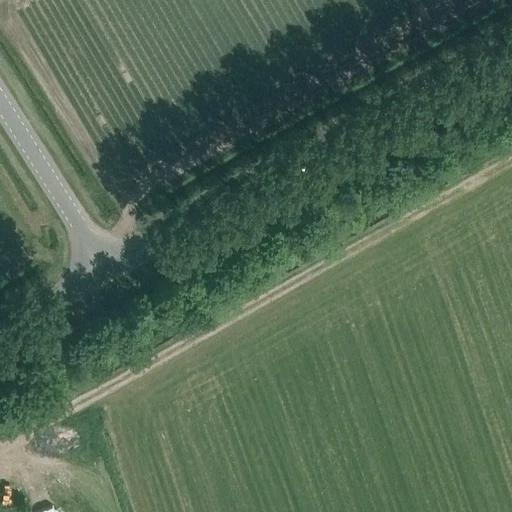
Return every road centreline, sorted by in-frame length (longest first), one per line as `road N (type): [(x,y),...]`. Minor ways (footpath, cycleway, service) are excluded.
road 1 (unclassified): [(107,271),(511,47)]
road 2 (unclassified): [(107,271),(0,102)]
road 3 (unclassified): [(0,331),(107,271)]
